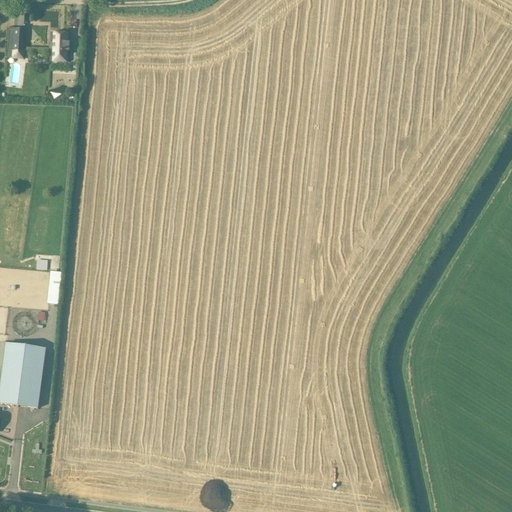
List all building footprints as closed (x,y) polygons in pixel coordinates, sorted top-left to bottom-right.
[(7,51),(12,51),(25,52),(26,31),(9,29),(7,51)] [(51,34),(50,62),(69,63),(70,35),(51,34)] [(37,260),(36,270),(47,271),(48,261),(37,260)] [(64,273),(52,271),(48,303),(60,305),(64,273)] [(46,349),(6,344),(0,387),(0,403),(38,409),(46,349)]
